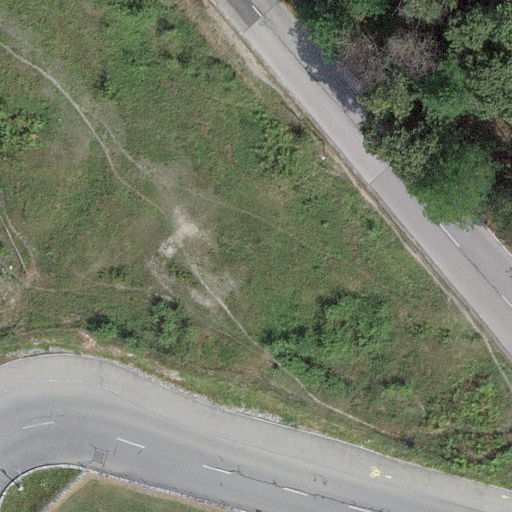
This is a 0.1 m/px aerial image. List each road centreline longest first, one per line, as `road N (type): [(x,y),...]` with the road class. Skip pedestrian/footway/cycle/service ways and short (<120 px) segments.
road 1 (tertiary): [(511,315),(240,0)]
road 2 (tertiary): [(0,442),(55,434),(331,511)]
